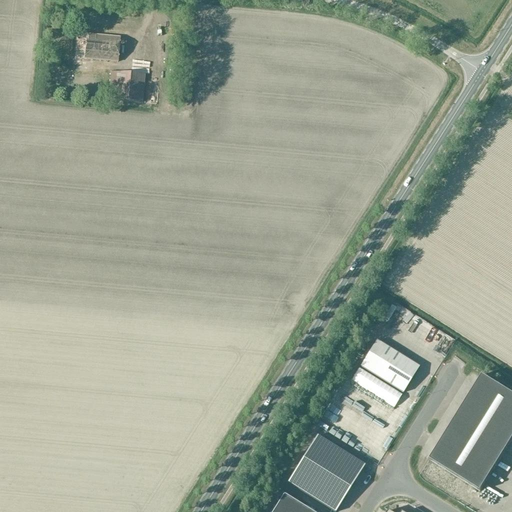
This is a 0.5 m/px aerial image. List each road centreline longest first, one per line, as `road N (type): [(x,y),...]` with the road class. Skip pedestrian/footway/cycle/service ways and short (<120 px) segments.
road 1 (primary): [(200,511),(481,72)]
road 2 (unclassified): [(481,72),(412,30),(326,0)]
road 3 (residential): [(388,476),(457,364)]
